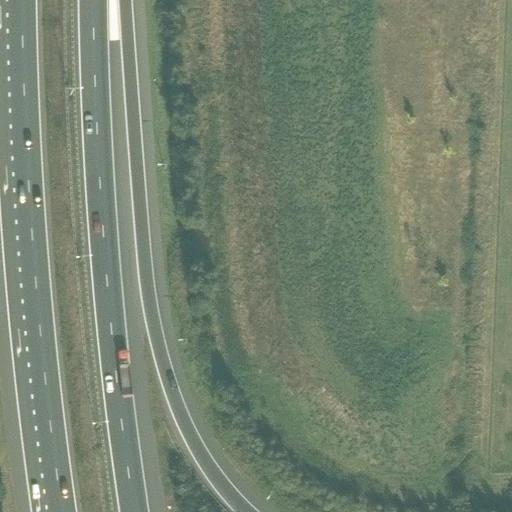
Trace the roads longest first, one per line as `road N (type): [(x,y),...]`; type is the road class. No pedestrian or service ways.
road 1 (motorway): [(246,511),(180,416),(162,365),(144,253),(125,0)]
road 2 (motorway): [(135,511),(102,215),(95,0)]
road 3 (motorway): [(22,0),(27,229),(56,511)]
